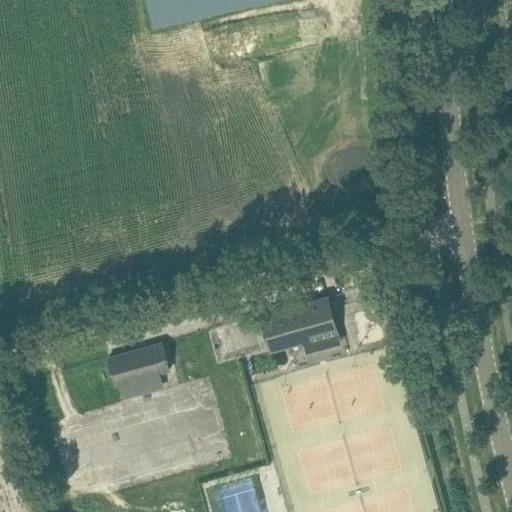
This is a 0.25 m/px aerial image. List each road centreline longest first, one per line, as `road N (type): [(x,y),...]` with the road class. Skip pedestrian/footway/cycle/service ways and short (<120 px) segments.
road 1 (tertiary): [(511,472),(463,227),(442,0)]
road 2 (track): [(431,234),(0,350)]
